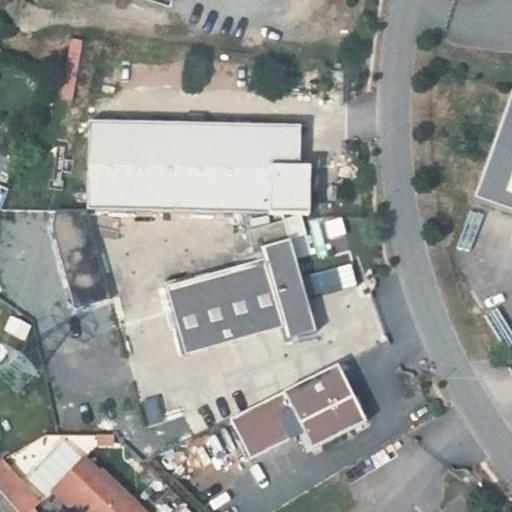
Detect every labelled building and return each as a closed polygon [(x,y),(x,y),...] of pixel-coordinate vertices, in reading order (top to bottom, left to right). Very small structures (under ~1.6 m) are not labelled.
[(511,96),(507,95),(470,200),(511,215),(511,96)] [(90,125),(88,212),(310,217),(311,170),(301,169),(302,129),(90,125)] [(168,288),(187,357),(283,330),(287,342),(317,334),(291,241),(261,250),(264,262),(168,288)] [(231,420),(251,460),(304,434),(312,451),(367,424),(338,367),(231,420)] [(59,441),(27,481),(44,496),(77,455),(59,441)] [(70,508),(74,504),(82,511),(142,511),(102,474),(100,476),(84,461),(54,492),(70,508)] [(0,476),(0,490),(18,511),(29,511),(39,504),(9,469),(0,476)]
